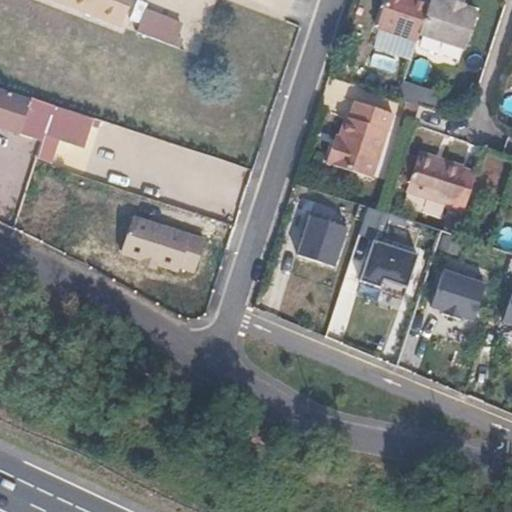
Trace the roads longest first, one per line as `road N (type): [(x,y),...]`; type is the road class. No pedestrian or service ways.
road 1 (residential): [(208,361),(335,0)]
road 2 (residential): [(511,468),(306,424),(208,361)]
road 3 (residential): [(208,361),(0,253)]
road 4 (unknown): [(509,0),(469,125)]
